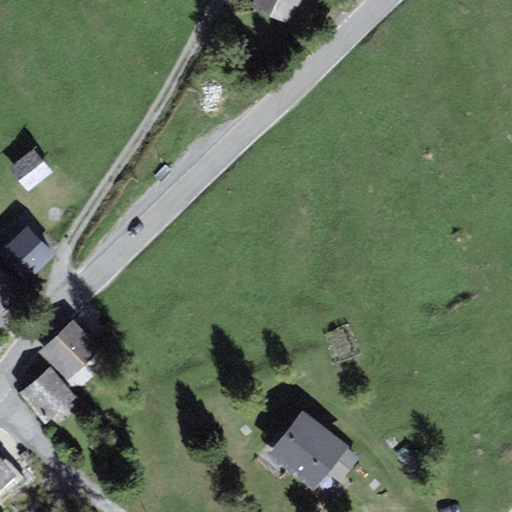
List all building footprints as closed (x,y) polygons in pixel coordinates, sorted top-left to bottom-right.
[(294,0),(255,0),(256,0),(288,15),(294,0)] [(38,146),(14,163),(28,184),(52,168),(38,146)] [(55,253),(29,226),(4,250),(30,277),(55,253)] [(0,266),(0,317),(25,289),(0,266)] [(97,346),(74,321),(45,348),(67,373),(97,346)] [(73,393),(51,365),(22,388),(45,416),(73,393)] [(346,442),(305,409),(274,449),(314,480),(324,468),(342,477),(357,456),(343,445),(346,442)] [(0,497),(20,479),(0,457),(0,497)]
